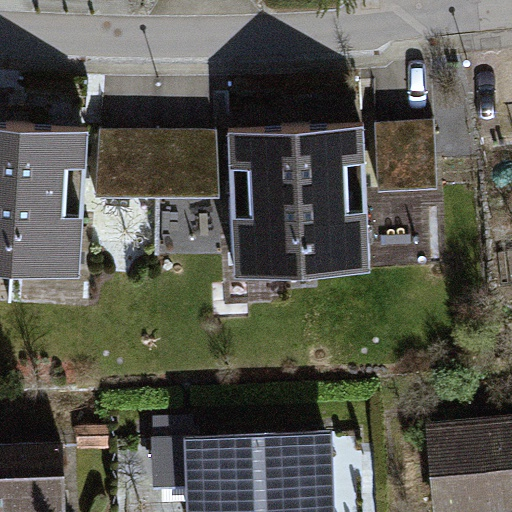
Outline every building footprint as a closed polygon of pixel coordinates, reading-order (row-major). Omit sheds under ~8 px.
[(21,120),(0,119),(0,264),(12,266),(21,120)] [(364,119),(297,122),(302,267),(370,265),(364,119)] [(89,124),(21,120),(12,266),(80,270),(89,124)] [(297,122),(229,125),(235,270),(302,267),(297,122)] [(435,122),(375,125),(378,187),(438,185),(435,122)] [(158,132),(100,131),(96,193),(158,194),(158,132)] [(217,131),(158,132),(158,194),(219,194),(217,131)] [(511,417),(431,425),(438,511),(483,511),(510,510),(508,496),(511,495),(511,417)] [(156,419),(157,437),(192,436),(192,418),(156,419)] [(110,443),(110,425),(84,425),(85,444),(110,443)] [(192,436),(157,437),(158,479),(194,478),(195,511),(364,511),(361,430),(192,436)] [(64,511),(62,442),(0,444),(0,511),(64,511)]
